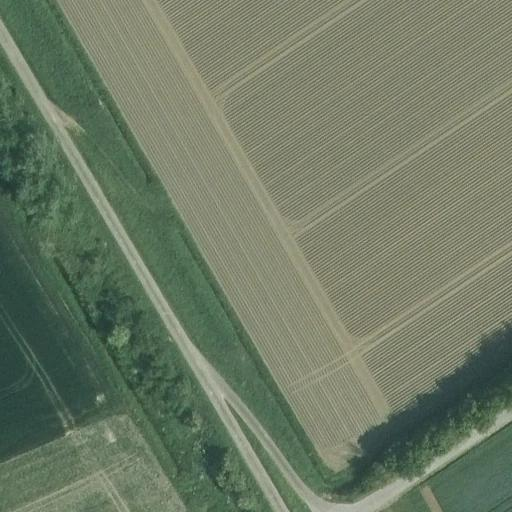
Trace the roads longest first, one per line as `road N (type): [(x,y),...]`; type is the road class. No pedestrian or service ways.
road 1 (unclassified): [(199,368),(0,43)]
road 2 (unclassified): [(319,511),(235,400),(199,368)]
road 3 (unclassified): [(281,511),(199,368)]
